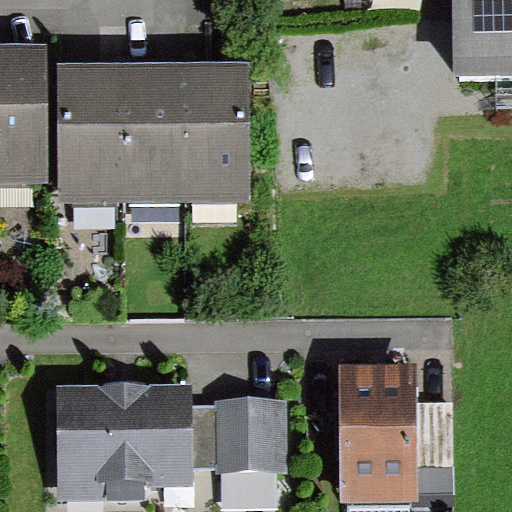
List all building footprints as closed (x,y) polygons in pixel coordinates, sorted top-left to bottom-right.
[(511,0),(454,0),(456,74),(511,72),(511,0)] [(0,43),(0,182),(55,182),(53,42),(0,43)] [(60,66),(62,203),(248,201),(246,64),(60,66)] [(341,365),(343,504),(419,503),(419,494),(418,406),(418,364),(381,364),(341,365)] [(59,386),(59,498),(150,497),(150,481),(190,481),(190,465),(190,407),(190,385),(59,386)] [(216,407),(190,407),(190,465),(217,465),(217,473),(289,473),(289,397),(216,397),(216,407)] [(455,406),(418,406),(419,494),(456,493),(455,406)]
